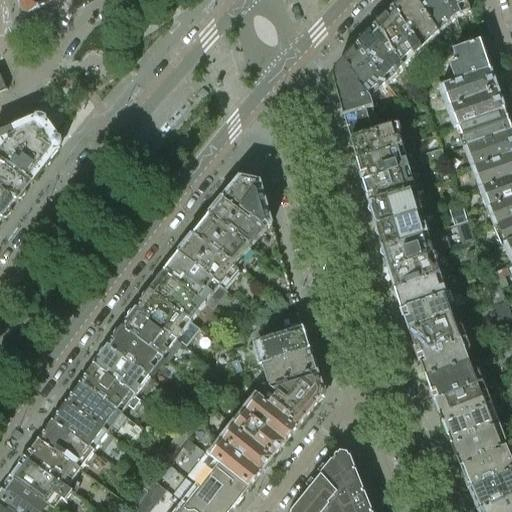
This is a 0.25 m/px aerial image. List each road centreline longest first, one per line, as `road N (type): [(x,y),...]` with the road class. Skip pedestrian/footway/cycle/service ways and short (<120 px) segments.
road 1 (residential): [(0,429),(260,91)]
road 2 (residential): [(234,11),(100,164),(0,295)]
road 3 (residential): [(396,386),(293,54)]
road 4 (residential): [(260,91),(357,401)]
road 5 (residential): [(357,401),(263,511)]
road 6 (residential): [(447,511),(396,386)]
